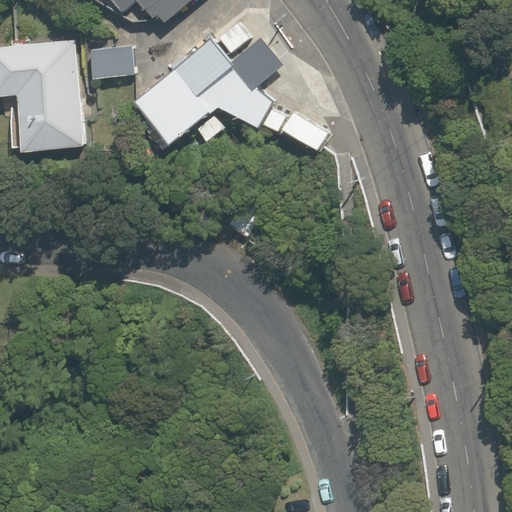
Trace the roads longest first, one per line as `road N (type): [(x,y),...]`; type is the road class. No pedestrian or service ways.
road 1 (tertiary): [(310,0),(352,61),(394,148),(448,343),(468,511)]
road 2 (residential): [(0,244),(165,247),(217,260),(254,292),(337,447),(351,511)]
